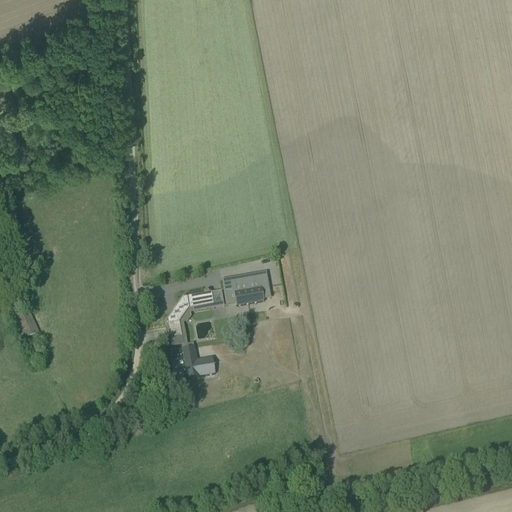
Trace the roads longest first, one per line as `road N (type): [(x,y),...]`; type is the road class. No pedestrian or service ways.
road 1 (unclassified): [(140,282),(127,0)]
road 2 (track): [(0,462),(111,419),(134,371),(140,282)]
